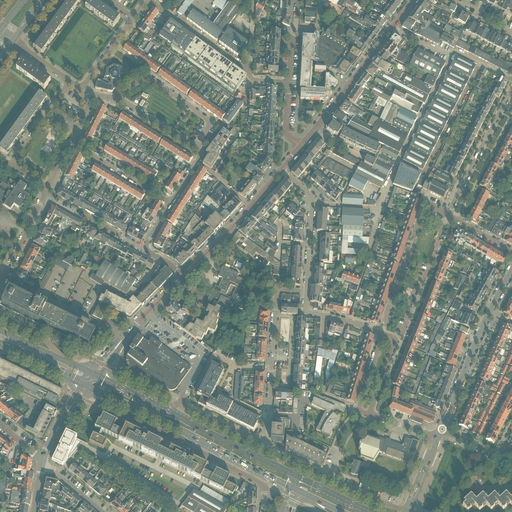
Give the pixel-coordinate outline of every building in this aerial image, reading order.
[(66,2),(64,5),(72,11),(80,0),(67,0),(66,2)] [(86,7),(100,17),(106,9),(103,7),(103,6),(102,6),(95,1),(96,1),(95,1),(93,0),(90,0),(90,1),(89,2),(86,7)] [(335,0),(325,0),(326,0),(343,10),(346,6),(335,0)] [(347,0),(335,0),(346,6),(350,8),(352,9),(353,7),(355,4),(347,0)] [(368,0),(374,3),(380,7),(378,9),(378,10),(379,11),(383,13),(385,14),(389,17),(390,16),(391,17),(395,11),(388,6),(386,5),(380,0),(379,1),(378,2),(377,1),(375,0),(368,0)] [(377,0),(377,1),(378,2),(379,1),(380,0),(386,5),(388,6),(395,11),(399,6),(392,1),(391,0),(377,0)] [(431,6),(432,6),(429,4),(423,0),(423,1),(422,0),(419,4),(429,11),(430,10),(432,7),(431,6)] [(492,8),(495,10),(499,0),(491,0),(490,3),(493,5),(492,8)] [(499,8),(502,10),(507,0),(506,0),(499,0),(495,10),(497,11),(499,8)] [(504,15),(507,16),(511,6),(511,3),(511,2),(507,0),(502,10),(506,12),(504,15)] [(190,15),(188,19),(187,20),(217,41),(240,9),(230,1),(212,26),(193,11),(191,14),(190,14),(190,15)] [(326,1),(323,6),(340,16),(344,11),(327,1),(326,1)] [(256,2),(255,17),(258,17),(264,7),(256,2)] [(283,2),(283,10),(291,11),(291,3),(283,2)] [(306,11),(306,13),(316,14),(316,9),(311,8),(311,3),(306,3),(305,11),(306,11)] [(416,8),(424,13),(425,11),(428,13),(429,11),(419,4),(416,8)] [(441,4),(439,8),(444,11),(451,15),(453,12),(456,14),(458,12),(455,11),(457,7),(451,4),(449,8),(441,4)] [(56,16),(54,19),(62,25),(72,11),(64,5),(62,8),(61,8),(61,9),(56,16)] [(372,7),(371,9),(374,11),(380,14),(380,15),(387,20),(389,17),(385,14),(383,13),(379,11),(378,10),(375,9),(372,7)] [(416,8),(413,12),(426,22),(428,23),(429,23),(430,24),(433,18),(424,13),(416,8)] [(106,9),(100,17),(114,27),(117,23),(118,23),(119,22),(118,21),(120,19),(117,17),(117,16),(116,16),(109,11),(110,11),(109,11),(106,9)] [(153,9),(149,14),(155,18),(159,13),(153,9)] [(276,14),(276,16),(282,17),(290,18),(291,11),(283,10),(280,9),(277,14),(276,14)] [(241,10),(237,15),(244,19),(246,20),(247,19),(249,16),(247,14),(244,12),(241,10)] [(443,13),(438,20),(446,25),(447,25),(450,20),(449,19),(451,15),(444,11),(443,13)] [(425,27),(442,36),(445,31),(443,30),(430,24),(429,23),(428,23),(426,22),(413,12),(408,18),(422,26),(425,27)] [(316,14),(306,13),(306,15),(305,15),(304,24),(305,24),(305,23),(310,24),(310,18),(316,18),(316,14)] [(371,13),(370,15),(372,16),(378,19),(385,24),(387,20),(380,15),(379,17),(374,14),(371,13)] [(466,25),(467,25),(470,18),(469,17),(462,13),(458,21),(466,25)] [(149,14),(145,19),(151,23),(155,18),(149,14)] [(282,17),(276,16),(276,19),(282,19),(282,24),(285,25),(290,27),(290,18),(282,17)] [(372,16),(371,18),(376,20),(375,22),(376,23),(382,27),(385,24),(378,19),(372,16)] [(357,17),(354,21),(363,26),(365,23),(363,22),(360,20),(360,19),(357,17)] [(360,19),(360,20),(363,22),(365,23),(370,25),(380,31),(383,28),(382,27),(376,23),(375,24),(375,23),(374,24),(367,20),(368,20),(368,18),(366,17),(364,19),(362,17),(360,19)] [(408,18),(402,27),(410,31),(411,30),(415,32),(415,31),(416,31),(417,30),(419,31),(422,26),(408,18)] [(466,25),(464,30),(466,30),(468,32),(472,34),(477,25),(473,23),(475,20),(472,18),(471,20),(470,19),(471,18),(470,18),(467,25),(466,25)] [(46,30),(44,33),(52,39),(62,25),(54,19),(51,22),(51,23),(46,30)] [(142,23),(142,24),(147,28),(149,29),(153,24),(151,23),(145,19),(144,21),(143,21),(142,23)] [(160,36),(173,45),(183,31),(170,21),(160,36)] [(348,21),(345,26),(359,34),(362,29),(348,21)] [(147,28),(142,24),(138,29),(143,33),(147,28)] [(478,37),(485,25),(482,24),(480,26),(477,25),(472,34),(475,36),(476,36),(477,36),(478,37)] [(370,30),(369,32),(376,37),(380,31),(370,25),(368,29),(370,30)] [(443,30),(445,31),(456,37),(459,31),(447,25),(446,25),(443,30)] [(481,39),(484,41),(491,28),(489,31),(486,29),(487,26),(485,25),(478,37),(481,38),(481,39)] [(417,35),(421,37),(425,27),(422,26),(419,31),(417,35)] [(437,45),(440,41),(442,36),(425,27),(421,37),(437,45)] [(487,42),(490,44),(496,34),(492,33),(494,30),(491,28),(484,41),(485,40),(487,42)] [(228,30),(219,43),(238,56),(239,54),(242,56),(247,49),(244,47),(247,43),(244,41),(228,30)] [(173,45),(172,46),(184,55),(196,40),(183,31),(173,45)] [(349,31),(347,36),(350,38),(358,43),(359,42),(361,39),(355,35),(355,34),(349,31)] [(440,41),(451,47),(456,37),(445,31),(442,36),(440,41)] [(455,49),(456,46),(459,41),(463,33),(462,33),(459,31),(456,37),(451,47),(455,49)] [(496,34),(490,44),(493,45),(497,47),(502,38),(498,36),(500,33),(497,31),(496,34)] [(323,32),(320,37),(332,43),(335,38),(323,32)] [(369,32),(365,38),(372,42),(376,37),(369,32)] [(52,39),(44,33),(41,36),(41,37),(36,44),(35,44),(36,44),(34,47),(33,47),(36,49),(35,49),(37,51),(37,50),(41,53),(52,39)] [(301,59),(299,88),(301,89),(309,89),(311,60),(314,61),(315,40),(318,41),(319,36),(318,35),(315,34),(313,37),(311,37),(304,36),(304,40),(303,40),(302,48),(303,48),(303,55),(302,55),(301,59)] [(315,40),(314,61),(321,65),(320,65),(328,70),(331,66),(345,76),(351,67),(358,59),(345,52),(332,43),(320,37),(319,36),(318,41),(315,40)] [(361,39),(359,42),(361,44),(362,43),(364,45),(368,47),(368,48),(372,42),(365,38),(362,36),(361,39)] [(394,36),(389,43),(397,49),(399,50),(401,48),(398,45),(399,44),(401,46),(402,45),(405,41),(404,41),(406,38),(403,36),(401,40),(399,39),(400,39),(399,38),(399,39),(394,36)] [(501,49),(503,50),(509,38),(507,36),(505,39),(502,38),(497,47),(500,49),(501,49)] [(337,39),(335,38),(332,43),(345,52),(358,59),(361,54),(355,50),(346,45),(343,43),(337,39)] [(350,38),(347,42),(357,47),(355,50),(357,51),(361,54),(362,54),(362,55),(367,48),(363,45),(361,44),(359,42),(358,43),(350,38)] [(505,52),(509,54),(511,48),(511,42),(511,39),(509,38),(503,50),(506,51),(505,52)] [(196,40),(184,55),(235,92),(236,91),(243,81),(246,76),(242,73),(196,40)] [(383,52),(389,57),(390,57),(394,59),(395,59),(400,50),(399,50),(397,49),(389,43),(383,52)] [(124,50),(128,53),(133,47),(128,44),(124,50)] [(131,55),(133,57),(137,51),(133,47),(128,53),(129,54),(131,55)] [(418,49),(413,59),(409,67),(416,71),(425,53),(418,49)] [(400,50),(395,59),(409,67),(413,59),(410,57),(410,56),(405,53),(405,54),(405,55),(404,54),(405,53),(400,50)] [(137,51),(133,57),(135,58),(137,60),(138,60),(142,54),(137,51)] [(382,51),(376,59),(377,59),(383,64),(384,64),(401,72),(403,68),(397,65),(398,64),(393,62),(394,59),(390,57),(389,57),(383,52),(382,51)] [(416,71),(422,74),(432,56),(425,53),(416,71)] [(138,60),(142,63),(147,58),(142,54),(138,60)] [(422,74),(427,76),(429,77),(438,59),(432,56),(422,74)] [(459,57),(456,56),(449,69),(469,79),(476,67),(475,66),(473,65),(473,64),(470,63),(467,62),(467,61),(467,62),(465,60),(464,60),(462,59),(461,59),(459,57)] [(142,63),(147,67),(151,61),(147,58),(142,63)] [(401,72),(384,64),(383,64),(377,59),(372,65),(375,68),(381,71),(399,80),(403,73),(401,72)] [(429,77),(436,81),(445,63),(438,59),(429,77)] [(27,77),(30,79),(36,71),(22,60),(20,64),(19,63),(18,65),(19,65),(16,69),(17,69),(20,71),(19,71),(20,71),(23,73),(27,76),(27,77)] [(147,67),(152,70),(156,64),(151,61),(147,67)] [(156,64),(152,70),(156,74),(161,68),(156,64)] [(371,65),(366,72),(369,75),(372,77),(377,78),(381,71),(375,68),(372,65),(371,65)] [(95,89),(111,93),(116,88),(116,87),(117,87),(123,83),(125,76),(122,71),(121,69),(114,67),(107,71),(105,79),(98,81),(95,89)] [(158,75),(163,78),(167,72),(163,69),(158,75)] [(462,92),(469,79),(449,69),(442,82),(462,92)] [(36,71),(30,79),(33,81),(34,82),(34,81),(36,83),(38,84),(41,86),(41,87),(44,89),(47,86),(48,84),(50,81),(36,71)] [(405,94),(409,86),(413,79),(406,75),(403,81),(402,82),(400,81),(399,80),(381,71),(377,78),(377,79),(375,82),(386,88),(388,84),(396,89),(405,94)] [(163,78),(168,82),(172,76),(167,72),(163,78)] [(365,85),(372,90),(374,87),(367,83),(371,78),(364,73),(360,79),(366,84),(365,85)] [(313,91),(301,90),(300,100),(319,101),(319,102),(320,102),(320,103),(321,103),(322,104),(323,104),(323,103),(324,103),(327,100),(328,100),(329,97),(332,93),(330,92),(330,86),(335,86),(338,83),(329,77),(329,75),(327,75),(325,75),(324,91),(315,91),(316,84),(313,84),(313,91)] [(168,82),(173,85),(177,79),(172,76),(168,82)] [(424,84),(432,88),(434,85),(436,81),(429,77),(427,76),(425,80),(424,84)] [(496,82),(496,83),(504,87),(507,81),(505,80),(498,76),(497,79),(496,82)] [(177,79),(173,85),(177,89),(182,83),(183,81),(178,77),(177,79)] [(361,90),(362,89),(365,85),(366,84),(360,79),(355,85),(356,86),(361,90)] [(409,86),(429,95),(432,88),(424,84),(413,79),(409,86)] [(442,82),(436,95),(456,105),(462,92),(442,82)] [(177,89),(182,92),(186,86),(182,83),(177,89)] [(493,88),(501,93),(504,87),(496,83),(493,88)] [(383,92),(383,94),(391,98),(393,95),(393,94),(396,89),(388,84),(386,88),(383,92)] [(186,86),(182,92),(187,95),(191,90),(186,86)] [(368,92),(364,90),(362,89),(361,90),(356,86),(353,90),(361,96),(367,95),(368,92)] [(429,95),(409,86),(405,94),(406,94),(409,96),(412,98),(415,99),(418,100),(423,103),(424,104),(429,95)] [(372,90),(371,93),(376,96),(378,97),(379,98),(381,99),(385,101),(388,102),(389,103),(391,98),(383,94),(383,92),(382,92),(377,89),(374,87),(372,90)] [(268,88),(259,88),(255,88),(255,92),(256,97),(260,98),(264,98),(276,98),(277,88),(268,88)] [(501,93),(493,88),(492,88),(489,94),(499,98),(501,93)] [(393,94),(393,95),(404,101),(404,100),(406,94),(405,94),(396,89),(393,94)] [(353,90),(350,94),(358,100),(361,96),(353,90)] [(189,97),(193,100),(197,95),(192,91),(188,97),(189,97)] [(31,104),(29,107),(37,113),(47,98),(43,95),(41,94),(39,92),(38,93),(36,96),(34,98),(33,101),(31,103),(30,103),(31,104)] [(255,92),(249,93),(250,103),(255,103),(260,104),(260,98),(256,97),(255,92)] [(358,101),(358,100),(350,94),(347,99),(355,105),(358,106),(361,102),(358,101)] [(193,100),(198,104),(202,98),(197,95),(193,100)] [(449,118),(456,105),(436,95),(429,108),(449,118)] [(489,95),(486,101),(492,104),(495,98),(489,95)] [(198,104),(203,107),(207,101),(202,98),(198,104)] [(483,100),(480,105),(489,110),(492,104),(486,101),(483,100)] [(203,107),(207,111),(211,105),(207,101),(203,107)] [(223,120),(229,125),(243,105),(237,101),(223,120)] [(344,102),(342,106),(349,110),(350,109),(354,112),(354,113),(355,113),(354,114),(357,117),(358,115),(360,111),(344,102)] [(388,115),(392,105),(389,103),(388,102),(385,108),(383,112),(388,115)] [(210,112),(212,114),(216,108),(211,105),(207,111),(209,113),(210,112)] [(388,115),(384,123),(392,127),(396,118),(400,109),(392,105),(388,115)] [(480,105),(477,111),(486,115),(489,110),(480,105)] [(100,106),(98,111),(104,114),(106,109),(100,106)] [(342,106),(339,110),(344,112),(347,114),(352,116),(354,117),(353,118),(356,119),(357,117),(354,114),(355,113),(354,113),(354,112),(350,109),(349,110),(342,106)] [(21,118),(18,121),(27,126),(37,113),(29,107),(26,110),(24,112),(24,113),(23,115),(21,117),(20,117),(21,118)] [(216,117),(221,112),(216,108),(212,114),(214,115),(214,116),(216,117)] [(429,108),(422,121),(443,131),(449,118),(429,108)] [(400,109),(396,118),(413,126),(417,118),(400,109)] [(98,111),(95,117),(101,120),(103,121),(104,119),(102,117),(103,115),(104,114),(98,111)] [(477,111),(475,117),(477,118),(484,121),(486,115),(477,111)] [(221,112),(216,117),(221,121),(225,115),(221,112)] [(337,112),(332,119),(335,121),(336,122),(340,125),(341,125),(342,126),(342,125),(344,122),(344,121),(345,121),(346,118),(345,117),(342,115),(341,114),(337,112)] [(383,112),(379,120),(384,123),(388,115),(383,112)] [(119,119),(124,122),(128,116),(123,113),(119,119)] [(124,122),(129,125),(133,119),(132,119),(130,117),(130,118),(128,116),(124,122)] [(92,122),(101,127),(103,121),(95,117),(93,120),(93,119),(92,122)] [(346,128),(369,138),(378,120),(372,117),(372,118),(370,122),(368,126),(364,124),(356,119),(353,118),(350,123),(346,128)] [(475,117),(472,122),(474,124),(481,127),(484,121),(477,118),(475,117)] [(396,118),(392,127),(408,136),(413,126),(396,118)] [(129,125),(134,128),(137,122),(133,119),(129,125)] [(331,121),(326,128),(337,136),(338,136),(340,138),(340,137),(344,130),(345,127),(342,126),(341,125),(340,125),(338,127),(334,124),(336,122),(335,121),(332,119),(331,122),(331,121)] [(399,153),(404,144),(408,136),(392,127),(384,123),(379,120),(378,120),(369,138),(384,145),(399,153)] [(10,131),(8,135),(16,140),(27,126),(18,121),(16,124),(13,128),(11,131),(10,131)] [(436,144),(443,131),(422,121),(416,134),(436,144)] [(90,125),(89,128),(95,131),(98,132),(101,127),(92,122),(92,123),(91,123),(90,125)] [(134,128),(139,132),(142,126),(137,122),(134,128)] [(474,124),(471,129),(478,132),(481,127),(474,124)] [(139,132),(143,135),(147,129),(142,126),(139,132)] [(346,127),(339,142),(364,154),(363,157),(355,154),(354,157),(373,168),(384,145),(346,127)] [(89,128),(86,134),(92,137),(95,131),(89,128)] [(469,128),(466,133),(475,138),(478,132),(471,129),(469,128)] [(146,141),(148,138),(152,132),(147,129),(143,135),(141,138),(146,141)] [(229,134),(223,130),(220,134),(228,140),(231,136),(229,134)] [(148,138),(153,141),(157,135),(152,132),(148,138)] [(92,137),(86,134),(84,139),(90,142),(92,137)] [(228,140),(220,134),(217,138),(225,144),(228,140)] [(416,134),(409,147),(429,157),(436,144),(416,134)] [(0,150),(1,150),(0,151),(2,152),(6,155),(16,140),(8,135),(6,138),(6,137),(6,138),(4,140),(3,142),(1,145),(0,145),(0,146),(0,150)] [(157,135),(153,141),(158,144),(162,138),(157,135)] [(468,136),(466,140),(466,141),(472,144),(475,138),(469,135),(468,135),(468,136)] [(217,138),(217,139),(214,141),(223,148),(222,148),(225,144),(217,138)] [(164,150),(164,148),(168,142),(164,139),(163,139),(159,145),(162,147),(161,148),(164,150)] [(318,139),(314,143),(321,149),(325,144),(318,139)] [(461,145),(463,146),(469,149),(472,144),(466,140),(463,139),(461,145)] [(214,141),(211,145),(220,152),(223,148),(214,141)] [(164,148),(169,151),(173,145),(168,142),(164,148)] [(314,143),(311,147),(318,153),(321,149),(314,143)] [(504,143),(501,148),(509,152),(511,153),(511,152),(511,147),(511,146),(504,143)] [(104,151),(109,154),(112,148),(108,145),(104,151)] [(169,151),(174,155),(178,149),(173,145),(169,151)] [(211,145),(208,149),(210,150),(217,156),(217,155),(218,155),(220,152),(211,145)] [(379,155),(376,161),(386,166),(387,163),(389,160),(382,157),(383,154),(396,160),(399,153),(384,145),(380,153),(379,155)] [(463,146),(460,152),(466,155),(469,149),(463,146)] [(311,147),(307,151),(314,157),(316,158),(320,154),(318,153),(311,147)] [(403,160),(404,161),(405,161),(405,162),(406,162),(408,163),(409,163),(411,164),(411,165),(414,166),(417,167),(416,167),(417,168),(417,167),(419,169),(420,169),(422,170),(423,170),(429,157),(409,147),(403,160)] [(109,154),(114,157),(117,151),(112,148),(109,154)] [(501,148),(499,153),(505,157),(509,159),(510,156),(507,155),(509,152),(501,148)] [(176,156),(179,158),(183,152),(178,149),(174,155),(173,156),(175,158),(176,156)] [(208,156),(216,161),(219,157),(208,149),(206,152),(206,153),(209,155),(209,156),(208,156)] [(114,157),(119,160),(122,154),(117,151),(114,157)] [(307,151),(304,155),(312,162),(311,161),(314,157),(307,151)] [(458,151),(455,156),(457,158),(463,161),(466,155),(460,152),(458,151)] [(178,160),(182,163),(188,155),(186,153),(183,152),(179,158),(178,160)] [(77,153),(74,159),(80,162),(83,163),(83,164),(86,158),(83,156),(77,153)] [(499,153),(496,159),(503,163),(504,160),(507,162),(509,159),(505,157),(499,153)] [(119,160),(123,163),(127,157),(122,154),(119,160)] [(188,155),(182,163),(187,166),(193,158),(192,158),(188,155)] [(258,160),(257,160),(261,163),(267,167),(269,165),(272,162),(272,156),(262,155),(261,155),(260,157),(258,160)] [(303,158),(301,160),(308,166),(312,162),(304,155),(302,157),(303,158)] [(208,156),(205,160),(214,166),(216,161),(208,156)] [(455,156),(452,162),(454,163),(460,166),(463,161),(457,158),(455,156)] [(123,163),(128,166),(132,160),(127,157),(123,163)] [(254,157),(252,160),(258,164),(255,168),(259,170),(263,173),(267,167),(261,163),(257,160),(254,157)] [(74,159),(71,165),(77,168),(80,169),(83,163),(80,162),(74,159)] [(324,163),(321,166),(326,170),(328,167),(327,167),(329,164),(331,165),(333,162),(327,159),(324,163)] [(496,159),(493,164),(500,168),(503,170),(506,164),(503,163),(496,159)] [(128,166),(133,169),(137,162),(132,160),(128,166)] [(137,162),(133,169),(138,172),(142,165),(144,163),(139,160),(137,162)] [(214,166),(205,160),(202,164),(211,170),(214,166)] [(301,160),(298,164),(305,170),(308,166),(301,160)] [(372,169),(372,170),(387,177),(391,169),(386,166),(376,161),(373,168),(372,169)] [(336,164),(333,162),(331,165),(329,164),(327,167),(328,167),(326,170),(331,173),(333,170),(336,164)] [(360,163),(358,167),(354,175),(368,182),(381,189),(387,177),(372,170),(372,169),(361,162),(360,163)] [(451,162),(448,167),(458,172),(460,166),(454,163),(452,162),(451,162)] [(491,163),(488,169),(495,173),(496,173),(498,174),(501,169),(500,169),(500,168),(493,164),(491,163)] [(259,170),(255,168),(250,164),(246,170),(254,176),(251,180),(258,185),(263,178),(257,173),(259,170)] [(298,164),(294,168),(301,174),(305,170),(298,164)] [(333,170),(331,173),(335,175),(337,172),(337,173),(338,171),(341,166),(336,164),(333,170)] [(71,165),(68,170),(74,173),(77,175),(80,169),(77,168),(71,165)] [(92,171),(96,174),(100,168),(95,165),(92,171)] [(138,172),(143,174),(147,168),(142,165),(138,172)] [(418,185),(423,187),(427,179),(420,175),(401,165),(394,185),(412,192),(412,191),(415,192),(418,185)] [(337,173),(337,172),(335,175),(339,177),(344,168),(341,166),(338,171),(337,173)] [(447,166),(444,172),(455,178),(458,172),(451,169),(448,167),(447,166)] [(96,174),(101,177),(105,171),(100,168),(96,174)] [(143,174),(148,177),(152,171),(147,168),(143,174)] [(200,168),(197,173),(203,176),(207,171),(200,168)] [(301,174),(294,168),(291,173),(298,179),(301,174)] [(343,179),(344,178),(345,177),(344,176),(345,173),(347,174),(349,171),(344,168),(339,177),(343,179)] [(152,171),(148,177),(154,181),(159,172),(154,169),(152,171)] [(488,169),(485,175),(492,178),(493,178),(494,179),(495,177),(497,178),(498,174),(496,173),(495,173),(488,169)] [(74,173),(68,170),(65,176),(71,179),(74,173)] [(427,179),(425,182),(423,187),(422,188),(427,191),(444,200),(444,199),(453,182),(453,181),(452,180),(452,179),(451,178),(437,170),(433,178),(432,178),(431,180),(428,179),(427,179)] [(101,177),(106,180),(110,174),(105,171),(101,177)] [(352,172),(349,171),(347,174),(345,173),(344,176),(345,177),(344,178),(348,180),(352,172)] [(311,179),(315,182),(321,175),(317,172),(311,179)] [(175,173),(172,178),(178,182),(181,177),(175,173)] [(197,173),(194,177),(201,182),(204,177),(203,176),(197,173)] [(110,185),(111,183),(115,177),(110,174),(106,180),(105,182),(110,185)] [(315,182),(319,186),(325,179),(321,175),(315,182)] [(354,175),(349,186),(362,193),(368,182),(354,175)] [(485,175),(483,180),(489,184),(490,184),(493,178),(485,175)] [(111,183),(116,186),(120,180),(115,177),(111,183)] [(194,177),(191,182),(198,186),(201,182),(194,177)] [(57,195),(61,198),(69,183),(70,182),(70,181),(65,178),(64,180),(57,195)] [(170,180),(169,183),(174,187),(178,182),(172,178),(171,178),(170,180)] [(0,203),(6,207),(10,210),(14,205),(20,209),(30,197),(23,192),(27,187),(20,182),(18,185),(10,179),(7,184),(8,185),(7,185),(2,182),(0,185),(0,203)] [(249,179),(246,184),(253,190),(256,185),(249,179)] [(285,179),(282,183),(289,189),(292,185),(285,179)] [(319,186),(323,189),(329,182),(331,179),(329,182),(325,179),(319,186)] [(323,189),(327,193),(335,184),(336,183),(331,179),(329,182),(323,189)] [(116,186),(121,189),(125,183),(120,180),(116,186)] [(489,184),(483,180),(480,186),(484,188),(487,189),(490,191),(492,186),(490,184),(489,184)] [(191,182),(188,187),(197,192),(200,188),(198,186),(191,182)] [(124,195),(126,192),(130,186),(125,183),(121,189),(119,192),(124,195)] [(174,187),(169,183),(165,188),(171,192),(174,187)] [(282,183),(278,187),(285,193),(289,189),(282,183)] [(246,184),(242,189),(249,194),(253,190),(246,184)] [(326,194),(331,197),(339,188),(335,184),(327,193),(326,194)] [(218,189),(215,192),(236,211),(241,205),(236,199),(222,185),(218,189)] [(68,186),(61,198),(65,200),(69,193),(67,192),(69,187),(68,186)] [(126,192),(131,195),(135,189),(130,186),(126,192)] [(188,187),(185,192),(192,196),(194,197),(197,192),(188,187)] [(278,187),(275,192),(282,197),(285,193),(278,187)] [(339,188),(331,197),(337,202),(343,189),(339,187),(339,188)] [(65,200),(69,202),(76,191),(75,190),(73,189),(70,194),(69,193),(65,200)] [(131,195),(136,198),(140,192),(135,189),(131,195)] [(249,194),(242,189),(238,194),(245,199),(249,194)] [(69,202),(73,205),(77,198),(75,196),(77,191),(76,191),(69,202)] [(482,191),(479,196),(486,200),(489,194),(482,191)] [(140,192),(136,198),(141,201),(145,195),(140,192)] [(185,192),(182,197),(188,201),(192,196),(185,192)] [(216,193),(211,199),(230,217),(236,211),(215,192),(216,193)] [(270,195),(278,201),(280,203),(284,199),(282,197),(275,192),(271,196),(270,195)] [(73,205),(77,207),(84,195),(81,194),(79,198),(77,198),(73,205)] [(411,196),(410,199),(420,202),(422,197),(414,194),(413,197),(411,196)] [(77,207),(81,209),(85,202),(83,201),(86,196),(84,195),(77,207)] [(92,200),(86,211),(90,214),(94,207),(91,205),(94,201),(96,202),(98,198),(94,195),(92,199),(92,200)] [(270,195),(267,199),(274,205),(277,201),(278,202),(278,201),(270,195)] [(342,204),(363,205),(363,196),(344,195),(342,198),(342,203),(342,204)] [(230,217),(211,199),(207,196),(203,202),(214,213),(213,213),(224,223),(230,217)] [(479,196),(477,202),(484,205),(486,200),(479,196)] [(182,197),(179,202),(185,206),(188,201),(182,197)] [(81,209),(86,211),(92,200),(92,199),(90,198),(87,203),(85,202),(81,209)] [(409,198),(408,204),(411,205),(418,208),(420,202),(410,199),(409,198)] [(267,199),(263,203),(272,211),(276,206),(274,205),(267,199)] [(94,207),(90,214),(95,216),(101,205),(102,202),(100,201),(99,203),(96,208),(94,207)] [(157,201),(154,206),(160,210),(163,205),(157,201)] [(101,205),(95,216),(99,219),(102,212),(100,210),(103,206),(104,204),(103,203),(102,202),(101,205)] [(179,202),(176,206),(182,211),(185,206),(179,202)] [(477,202),(474,207),(481,211),(484,205),(477,202)] [(263,203),(260,207),(267,213),(269,215),(272,211),(263,203)] [(286,212),(290,215),(296,208),(291,205),(286,212)] [(411,205),(409,210),(416,213),(418,208),(411,205)] [(151,211),(157,215),(160,210),(154,206),(152,209),(151,211)] [(176,206),(173,211),(179,215),(182,211),(176,206)] [(47,226),(56,209),(53,207),(51,207),(43,224),(47,226)] [(260,207),(256,212),(263,217),(267,213),(260,207)] [(474,207),(471,213),(478,216),(481,211),(474,207)] [(99,219),(103,221),(109,209),(107,208),(104,213),(102,212),(99,219)] [(290,215),(295,219),(304,215),(296,208),(290,215)] [(318,209),(318,215),(327,216),(330,216),(330,208),(325,208),(325,210),(318,209)] [(47,226),(49,227),(51,224),(55,217),(57,218),(61,211),(56,209),(47,226)] [(103,221),(107,223),(111,216),(108,215),(111,210),(109,209),(103,221)] [(148,209),(145,214),(154,220),(157,215),(151,211),(148,209)] [(364,210),(342,209),(341,218),(341,222),(341,226),(343,226),(363,227),(364,210)] [(406,210),(405,212),(408,213),(407,215),(407,216),(414,218),(416,213),(409,210),(406,210)] [(57,218),(55,221),(60,224),(65,214),(61,211),(57,218)] [(173,211),(170,216),(176,220),(179,215),(173,211)] [(107,223),(111,225),(117,214),(115,212),(112,217),(111,216),(107,223)] [(256,212),(251,217),(255,220),(260,224),(261,225),(263,222),(260,220),(261,219),(262,218),(263,218),(263,217),(256,212)] [(207,217),(202,222),(214,234),(222,225),(224,223),(220,219),(213,213),(212,215),(210,213),(207,217)] [(478,216),(471,213),(468,219),(471,220),(470,221),(478,225),(479,222),(476,220),(478,216)] [(60,224),(59,225),(64,227),(65,225),(66,223),(70,216),(65,214),(60,224)] [(111,225),(115,228),(119,221),(117,220),(119,215),(117,214),(111,225)] [(142,218),(145,220),(147,221),(151,224),(154,220),(145,214),(142,218)] [(195,215),(184,232),(183,233),(184,234),(195,241),(201,247),(214,234),(202,222),(200,220),(199,219),(195,215)] [(295,219),(294,226),(303,226),(304,215),(295,219)] [(404,216),(402,220),(403,220),(405,221),(412,224),(414,218),(407,216),(404,215),(404,216)] [(65,225),(64,227),(68,229),(70,226),(74,219),(70,216),(66,223),(65,225)] [(176,220),(170,216),(166,221),(175,227),(178,222),(176,220)] [(119,221),(115,228),(119,230),(126,218),(125,218),(123,217),(121,222),(119,221)] [(126,218),(119,230),(124,233),(127,229),(129,226),(130,225),(127,223),(128,220),(128,219),(126,218)] [(251,218),(245,224),(251,229),(252,228),(254,227),(254,226),(255,225),(257,226),(256,227),(258,229),(260,227),(254,221),(251,218)] [(71,230),(70,232),(72,233),(73,231),(78,221),(74,219),(70,226),(72,228),(71,230)] [(132,237),(137,240),(147,221),(145,220),(139,231),(136,229),(132,237)] [(73,231),(72,233),(74,234),(75,232),(77,230),(79,231),(81,228),(83,224),(78,221),(73,231)] [(147,221),(137,240),(142,242),(146,234),(143,233),(147,226),(149,227),(151,224),(147,221)] [(405,221),(403,227),(410,229),(412,224),(405,221)] [(127,234),(132,237),(136,229),(133,228),(136,223),(134,222),(127,234)] [(490,233),(494,235),(497,230),(501,232),(500,232),(504,234),(511,238),(511,231),(506,228),(501,225),(496,222),(490,233)] [(165,223),(162,229),(170,234),(172,231),(170,230),(172,226),(165,223)] [(42,224),(40,229),(53,236),(54,236),(55,234),(52,232),(53,231),(50,229),(42,224)] [(84,224),(80,231),(76,239),(78,240),(82,234),(84,233),(86,235),(90,228),(84,224)] [(244,225),(242,227),(244,229),(252,236),(254,238),(255,236),(253,234),(252,234),(253,234),(251,232),(252,230),(251,229),(245,224),(244,225)] [(271,224),(269,227),(276,233),(277,233),(277,228),(273,225),(271,224)] [(358,237),(361,238),(362,238),(363,227),(343,226),(342,236),(351,237),(353,237),(356,237),(358,237)] [(242,227),(238,231),(242,234),(244,236),(245,237),(247,235),(249,237),(248,238),(252,240),(254,238),(252,236),(242,227)] [(269,227),(266,230),(276,238),(277,238),(277,233),(276,233),(269,227)] [(403,227),(401,232),(409,235),(410,229),(403,227)] [(87,242),(88,241),(94,230),(91,228),(84,241),(87,242)] [(40,229),(38,234),(46,238),(47,236),(52,238),(53,236),(40,229)] [(162,229),(159,235),(165,239),(167,235),(169,236),(170,234),(162,229)] [(88,241),(88,242),(91,244),(91,243),(93,240),(98,232),(94,230),(90,238),(88,241)] [(458,242),(459,243),(464,233),(458,230),(457,232),(454,230),(451,235),(454,236),(454,237),(457,238),(455,242),(458,244),(458,242)] [(497,230),(494,235),(511,245),(511,238),(504,234),(500,232),(501,232),(497,230)] [(262,233),(260,235),(268,241),(271,237),(263,231),(262,232),(262,233)] [(91,243),(91,244),(95,245),(97,240),(100,242),(104,235),(98,232),(93,240),(91,243)] [(238,240),(243,243),(246,239),(237,232),(231,241),(235,245),(238,240)] [(401,232),(399,238),(407,240),(409,235),(401,232)] [(465,244),(470,237),(464,233),(459,243),(464,246),(465,244)] [(38,234),(36,238),(49,244),(50,242),(45,240),(46,238),(38,234)] [(184,234),(182,238),(188,242),(198,251),(201,247),(195,241),(184,234)] [(100,242),(101,243),(100,244),(105,247),(105,246),(107,246),(107,245),(111,239),(104,235),(100,242)] [(165,239),(159,235),(154,245),(162,249),(164,244),(171,248),(170,248),(171,249),(170,251),(169,250),(167,255),(170,257),(173,252),(176,248),(177,245),(165,239)] [(464,246),(463,247),(469,250),(470,247),(471,247),(475,240),(470,237),(465,244),(464,245),(464,246)] [(36,238),(34,243),(38,245),(42,247),(45,248),(46,246),(48,247),(49,244),(36,238)] [(399,238),(397,243),(405,246),(407,240),(399,238)] [(107,245),(114,249),(117,242),(111,239),(107,245)] [(244,251),(248,254),(255,245),(246,239),(243,243),(247,246),(244,251)] [(470,247),(475,250),(480,243),(475,240),(470,247)] [(181,241),(180,243),(194,254),(198,251),(188,242),(186,244),(181,241)] [(268,241),(265,245),(271,250),(275,253),(278,249),(276,247),(268,241)] [(114,249),(120,252),(123,246),(117,242),(114,249)] [(180,243),(179,245),(183,248),(182,249),(181,251),(183,253),(190,258),(194,254),(180,243)] [(397,243),(395,248),(403,251),(405,246),(397,243)] [(475,250),(481,253),(485,246),(480,243),(475,250)] [(30,250),(38,254),(43,256),(44,254),(42,253),(39,252),(40,249),(37,247),(33,245),(30,250)] [(256,253),(260,256),(264,251),(255,245),(248,254),(253,257),(256,253)] [(120,252),(118,256),(122,258),(123,259),(124,259),(126,256),(129,249),(123,246),(120,252)] [(481,253),(486,256),(490,249),(485,246),(481,253)] [(177,247),(175,251),(176,253),(186,262),(190,258),(183,253),(181,251),(179,250),(177,247)] [(395,248),(394,254),(401,257),(403,251),(395,248)] [(130,258),(132,259),(136,252),(129,249),(126,256),(124,259),(128,262),(130,258)] [(486,256),(491,259),(495,252),(490,249),(486,256)] [(30,250),(28,254),(41,261),(44,262),(45,260),(37,256),(37,255),(38,254),(30,250)] [(175,251),(171,258),(181,267),(186,262),(176,253),(175,251)] [(264,251),(260,256),(264,259),(261,264),(266,267),(269,263),(269,262),(272,258),(267,254),(264,251)] [(134,262),(137,264),(138,262),(142,256),(136,252),(132,259),(135,260),(134,262)] [(444,252),(442,258),(450,261),(452,256),(449,254),(444,252)] [(491,259),(496,262),(500,255),(495,252),(491,259)] [(77,263),(82,265),(88,256),(82,253),(77,263)] [(28,254),(25,259),(33,263),(34,261),(40,264),(41,261),(28,254)] [(401,257),(394,254),(392,259),(399,262),(401,257)] [(500,255),(496,262),(498,264),(497,265),(501,267),(502,265),(503,265),(504,263),(504,262),(506,258),(500,255)] [(68,259),(62,261),(72,266),(76,260),(75,260),(73,256),(67,258),(68,259)] [(137,264),(137,265),(141,268),(143,265),(144,266),(145,266),(148,260),(149,259),(148,259),(142,256),(138,262),(137,264)] [(344,264),(358,265),(359,257),(345,256),(345,259),(344,264)] [(97,257),(94,261),(101,266),(104,262),(97,257)] [(272,258),(269,262),(269,263),(274,266),(273,272),(273,275),(279,276),(279,271),(279,268),(279,263),(274,259),(273,259),(272,258)] [(442,258),(440,264),(448,267),(451,268),(454,263),(450,261),(442,258)] [(25,259),(23,264),(36,270),(36,271),(37,268),(35,267),(34,267),(36,265),(33,263),(25,259)] [(105,282),(126,295),(134,282),(136,283),(140,277),(138,275),(135,280),(132,279),(131,278),(130,277),(129,277),(125,274),(120,271),(118,270),(115,268),(114,267),(112,266),(105,261),(96,276),(105,282)] [(387,265),(386,267),(389,268),(396,271),(398,265),(393,264),(391,263),(390,266),(387,265)] [(36,270),(23,264),(20,269),(25,271),(32,275),(33,272),(35,273),(36,271),(36,270)] [(440,264),(438,269),(446,272),(448,267),(440,264)] [(149,282),(148,282),(158,291),(172,276),(165,268),(160,266),(157,270),(149,282)] [(220,293),(220,294),(222,295),(217,306),(218,306),(216,310),(220,312),(222,313),(223,310),(229,313),(228,315),(234,318),(239,309),(242,310),(244,306),(245,303),(244,303),(242,302),(244,297),(246,292),(244,292),(243,291),(244,289),(247,282),(244,280),(237,277),(239,274),(222,267),(218,277),(222,279),(218,288),(217,291),(220,293)] [(386,267),(384,273),(387,274),(394,276),(396,271),(389,268),(386,267)] [(438,269),(436,275),(443,278),(447,279),(449,274),(446,272),(438,269)] [(484,271),(483,273),(494,279),(495,277),(496,277),(496,275),(496,274),(488,270),(487,269),(486,271),(484,271)] [(20,270),(17,274),(30,281),(31,279),(26,276),(28,273),(24,272),(20,270)] [(39,289),(43,291),(52,273),(48,271),(46,274),(39,289)] [(344,273),(341,280),(345,281),(344,283),(348,284),(349,282),(354,284),(359,286),(361,279),(356,277),(344,273)] [(481,276),(480,278),(481,279),(491,284),(492,282),(494,279),(483,273),(481,276)] [(17,274),(15,279),(23,283),(24,281),(29,283),(30,281),(17,274)] [(105,282),(96,276),(92,274),(89,279),(102,286),(105,282)] [(436,275),(433,280),(438,282),(441,283),(442,280),(446,282),(447,279),(443,278),(436,275)] [(15,279),(13,284),(25,290),(26,288),(22,285),(23,283),(15,279)] [(478,281),(477,283),(488,289),(489,287),(490,287),(491,286),(490,285),(491,284),(481,279),(480,282),(478,281)] [(148,282),(143,288),(152,297),(158,291),(148,282)] [(433,283),(430,288),(438,291),(440,286),(433,283)] [(477,283),(474,288),(477,290),(477,291),(485,296),(485,294),(486,294),(487,293),(487,292),(488,289),(477,283)] [(25,290),(13,284),(10,289),(18,292),(19,290),(24,292),(25,290)] [(146,303),(152,297),(143,288),(137,294),(146,303)] [(430,288),(428,293),(436,296),(438,297),(439,295),(437,294),(438,291),(430,288)] [(130,301),(125,298),(106,289),(102,296),(99,302),(92,316),(101,320),(108,306),(119,311),(130,317),(141,306),(133,298),(130,301)] [(9,291),(2,305),(32,320),(39,323),(40,321),(42,322),(47,325),(55,329),(72,337),(89,345),(97,329),(82,322),(83,322),(47,305),(40,302),(44,295),(40,293),(35,303),(14,293),(10,291),(10,290),(9,290),(9,291)] [(210,296),(205,305),(216,310),(218,306),(217,306),(222,295),(220,294),(220,293),(217,291),(214,290),(211,296),(210,296)] [(472,293),(470,296),(481,302),(482,300),(483,300),(484,298),(484,297),(485,296),(477,291),(476,293),(474,291),(473,294),(472,293)] [(428,293),(426,299),(434,302),(436,296),(428,293)] [(146,303),(137,294),(133,298),(141,306),(142,307),(146,303)] [(470,299),(469,301),(479,307),(480,305),(479,304),(481,302),(470,296),(469,298),(470,299)] [(319,298),(310,297),(310,303),(314,303),(313,309),(317,309),(318,303),(321,303),(321,298),(319,298)] [(325,309),(335,312),(338,300),(335,299),(334,300),(328,299),(327,300),(327,302),(326,304),(325,309)] [(426,299),(424,304),(432,307),(434,308),(436,303),(434,302),(426,299)] [(342,313),(344,301),(338,300),(335,312),(342,313)] [(457,316),(454,322),(469,329),(474,318),(459,312),(462,304),(454,300),(450,308),(456,311),(455,315),(457,316)] [(342,313),(349,314),(350,306),(351,307),(353,303),(344,301),(342,313)] [(479,307),(469,301),(467,304),(466,303),(464,306),(468,307),(467,308),(476,312),(479,307)] [(205,305),(204,309),(207,310),(206,312),(209,314),(207,319),(205,318),(203,324),(197,321),(195,324),(188,321),(187,322),(182,317),(185,314),(184,313),(186,312),(183,308),(183,307),(180,304),(179,304),(177,306),(174,302),(166,310),(170,314),(169,315),(171,317),(171,318),(176,323),(175,324),(184,331),(195,339),(196,340),(197,339),(197,338),(202,340),(204,335),(206,336),(208,330),(215,333),(217,327),(216,326),(218,321),(217,320),(219,315),(220,316),(222,313),(220,312),(216,310),(205,305)] [(424,304),(422,310),(429,312),(432,307),(424,304)] [(257,307),(255,310),(260,312),(260,317),(264,317),(268,317),(269,317),(269,312),(269,311),(264,311),(261,311),(262,310),(257,307)] [(511,310),(506,307),(503,313),(506,314),(504,317),(509,320),(510,320),(511,316),(511,310)] [(422,310),(420,315),(427,318),(429,312),(422,310)] [(420,315),(418,320),(425,323),(428,324),(430,319),(427,318),(420,315)] [(379,319),(372,317),(371,320),(367,318),(367,321),(378,325),(379,319)] [(445,317),(442,323),(448,326),(451,320),(445,317)] [(418,320),(416,326),(423,329),(425,323),(418,320)] [(329,323),(326,334),(342,338),(345,327),(329,323)] [(442,323),(440,329),(445,332),(448,326),(442,323)] [(458,325),(457,327),(460,328),(459,331),(462,332),(467,335),(467,334),(468,335),(468,334),(469,332),(468,331),(469,329),(459,324),(458,325)] [(503,325),(500,330),(509,334),(511,335),(511,333),(510,332),(511,328),(507,327),(503,325)] [(416,326),(413,331),(421,334),(423,329),(416,326)] [(280,338),(280,341),(289,341),(289,329),(283,329),(283,333),(280,333),(280,338)] [(440,329),(437,334),(442,338),(445,332),(440,329)] [(500,330),(498,336),(506,339),(508,336),(510,337),(511,335),(509,334),(500,330)] [(413,331),(411,336),(418,339),(419,339),(421,340),(422,340),(423,338),(420,337),(421,334),(413,331)] [(450,334),(449,336),(464,342),(466,337),(461,335),(458,334),(454,332),(453,335),(450,334)] [(127,359),(126,361),(127,363),(127,366),(129,367),(130,370),(132,371),(133,373),(136,373),(138,375),(140,375),(141,377),(144,377),(145,379),(148,380),(149,381),(152,382),(153,383),(156,384),(157,385),(160,386),(161,385),(168,390),(169,390),(170,391),(171,391),(172,391),(173,391),(174,391),(174,390),(175,390),(175,389),(176,389),(191,368),(162,346),(162,345),(152,338),(149,342),(149,343),(138,336),(129,348),(131,349),(129,351),(128,352),(128,355),(126,357),(127,359)] [(411,336),(409,342),(417,345),(418,342),(420,343),(421,340),(419,339),(418,339),(411,336)] [(449,336),(448,339),(449,339),(452,340),(451,343),(454,344),(462,347),(464,342),(449,336)] [(498,336),(496,341),(504,345),(506,339),(498,336)] [(364,343),(363,346),(370,348),(372,342),(365,340),(360,339),(359,342),(364,343)] [(496,341),(493,346),(502,350),(504,351),(507,346),(504,345),(496,341)] [(409,342),(407,347),(415,350),(417,345),(409,342)] [(205,344),(203,346),(211,352),(212,350),(205,344)] [(445,346),(447,347),(459,352),(462,347),(454,344),(453,346),(446,344),(445,346)] [(493,346),(491,352),(499,355),(502,350),(493,346)] [(407,347),(405,352),(412,355),(415,350),(407,347)] [(451,351),(450,354),(457,357),(459,352),(447,347),(446,349),(451,351)] [(358,350),(357,356),(360,357),(367,359),(369,353),(361,351),(358,350)] [(405,352),(403,358),(410,361),(412,355),(405,352)] [(440,352),(439,354),(443,357),(455,362),(457,357),(450,354),(449,356),(444,354),(440,352)] [(491,352),(489,357),(497,361),(500,362),(502,357),(499,355),(491,352)] [(318,357),(316,362),(323,363),(324,359),(325,359),(326,354),(319,353),(318,357)] [(353,355),(351,360),(355,361),(358,362),(365,364),(367,359),(360,357),(357,356),(356,356),(353,355)] [(455,362),(443,357),(442,359),(447,361),(446,364),(449,365),(453,367),(455,362)] [(489,357),(486,362),(495,366),(497,361),(489,357)] [(403,358),(401,363),(408,366),(410,363),(412,364),(413,361),(410,361),(403,358)] [(326,369),(325,373),(331,375),(332,370),(333,366),(334,366),(335,362),(328,360),(327,364),(326,364),(325,368),(326,369)] [(0,380),(20,390),(23,391),(23,392),(24,390),(49,403),(49,404),(56,407),(58,402),(59,402),(60,402),(62,397),(64,393),(59,391),(57,389),(56,389),(43,382),(0,361),(0,380)] [(355,361),(354,367),(357,368),(364,370),(365,364),(358,362),(355,361)] [(486,362),(484,368),(492,371),(495,366),(486,362)] [(401,363),(399,368),(406,371),(408,366),(401,363)] [(443,372),(447,374),(455,376),(457,370),(445,365),(442,372),(443,372)] [(212,366),(197,395),(201,397),(198,404),(203,406),(204,405),(253,430),(256,424),(260,418),(219,397),(216,402),(210,399),(224,372),(218,370),(212,366)] [(399,368),(397,374),(404,377),(406,371),(399,368)] [(484,368),(482,373),(490,377),(492,371),(484,368)] [(425,372),(422,379),(430,382),(432,378),(433,375),(425,372)] [(443,372),(442,377),(445,378),(446,378),(445,379),(445,380),(452,383),(455,376),(447,374),(443,372)] [(490,377),(482,373),(479,379),(484,381),(488,382),(490,377)] [(317,374),(314,380),(318,382),(318,383),(322,384),(325,378),(321,376),(322,376),(317,374)] [(397,374),(394,379),(402,382),(404,377),(397,374)] [(402,382),(394,379),(392,384),(400,387),(402,382)] [(493,384),(492,386),(497,389),(501,380),(498,379),(498,380),(495,385),(493,384)] [(440,380),(438,386),(449,391),(452,383),(445,380),(444,381),(440,380)] [(478,382),(475,388),(483,391),(486,392),(488,387),(486,386),(478,382)] [(348,383),(347,386),(351,387),(350,390),(357,392),(359,386),(352,384),(348,383)] [(435,393),(436,393),(447,397),(449,391),(438,386),(435,393)] [(475,388),(473,393),(481,397),(483,398),(486,392),(483,391),(475,388)] [(430,424),(432,418),(431,418),(432,416),(434,417),(436,411),(411,401),(409,407),(396,402),(397,399),(398,399),(398,396),(398,392),(404,395),(405,392),(399,390),(394,389),(392,398),(394,399),(393,401),(392,400),(389,408),(410,417),(409,420),(422,425),(423,421),(430,424)] [(430,398),(433,400),(444,404),(447,397),(436,393),(434,397),(433,397),(431,396),(430,398)] [(473,393),(471,398),(479,402),(481,397),(473,393)] [(314,400),(311,405),(326,412),(325,414),(322,419),(319,418),(316,424),(319,425),(316,431),(319,432),(320,433),(321,432),(322,432),(321,435),(330,437),(331,432),(332,431),(331,431),(332,428),(333,428),(332,428),(334,425),(335,426),(335,425),(339,421),(334,415),(333,416),(331,415),(335,408),(340,411),(343,412),(345,407),(346,406),(321,397),(314,394),(312,399),(314,400)] [(356,397),(345,394),(344,400),(354,403),(356,397)] [(471,398),(468,404),(476,407),(479,402),(471,398)] [(433,400),(431,405),(434,406),(433,409),(436,410),(436,408),(439,409),(442,410),(444,404),(433,400)] [(7,406),(2,412),(6,416),(11,409),(14,407),(10,404),(7,406)] [(468,404),(466,409),(474,413),(475,413),(476,410),(475,410),(476,407),(468,404)] [(504,404),(501,410),(509,414),(511,408),(504,404)] [(46,406),(43,413),(52,417),(53,418),(57,411),(56,410),(46,406)] [(6,416),(11,420),(17,413),(12,409),(11,409),(6,416)] [(466,409),(463,415),(472,418),(474,413),(466,409)] [(501,410),(498,415),(506,419),(509,414),(501,410)] [(16,424),(16,423),(22,417),(17,413),(11,420),(16,424)] [(43,413),(41,417),(50,422),(52,417),(43,413)] [(171,448),(168,454),(159,449),(162,443),(163,444),(163,443),(160,442),(147,436),(148,437),(147,439),(144,438),(143,440),(140,438),(141,437),(138,435),(139,432),(140,433),(140,432),(137,431),(125,425),(126,426),(123,432),(114,427),(117,421),(118,422),(118,421),(117,421),(102,414),(103,415),(100,421),(99,420),(95,428),(155,457),(164,462),(233,495),(235,491),(236,488),(236,487),(227,483),(230,477),(231,477),(230,476),(215,469),(215,470),(216,470),(213,476),(204,472),(207,466),(208,466),(193,458),(193,459),(194,459),(192,462),(189,460),(188,462),(187,461),(186,461),(186,459),(183,457),(184,455),(185,455),(186,455),(170,447),(171,448)] [(22,417),(16,423),(20,427),(26,416),(24,415),(22,417)] [(463,415),(461,420),(469,424),(472,425),(475,426),(476,425),(477,423),(474,422),(472,422),(470,421),(472,418),(463,415)] [(498,415),(495,421),(503,425),(506,419),(498,415)] [(41,417),(38,421),(48,426),(50,422),(41,417)] [(289,419),(273,418),(272,428),(271,439),(272,439),(275,439),(275,441),(284,442),(284,441),(284,428),(286,428),(286,421),(289,421),(289,420),(290,420),(290,419),(289,419)] [(461,420),(459,425),(461,427),(459,431),(462,432),(466,435),(466,434),(468,432),(466,431),(467,429),(468,426),(471,427),(472,425),(469,424),(461,420)] [(38,421),(36,426),(46,430),(48,426),(38,421)] [(495,421),(493,426),(500,430),(503,425),(495,421)] [(44,434),(34,430),(32,428),(28,426),(25,431),(42,439),(44,434)] [(36,426),(34,430),(44,434),(46,430),(36,426)] [(493,426),(490,432),(497,436),(500,430),(493,426)] [(63,465),(63,466),(83,442),(83,443),(83,442),(76,439),(77,437),(66,432),(52,461),(63,466),(63,465)] [(497,436),(490,432),(486,440),(493,443),(493,444),(497,436)] [(107,441),(93,434),(89,442),(103,449),(107,441)] [(374,436),(373,439),(379,442),(380,442),(379,452),(385,454),(385,455),(411,464),(419,442),(412,439),(412,440),(405,438),(402,446),(390,441),(391,440),(386,438),(385,440),(374,436)] [(285,449),(289,449),(293,440),(289,438),(286,437),(285,446),(285,447),(285,449)] [(379,442),(373,439),(367,437),(363,442),(362,441),(361,443),(360,445),(359,447),(359,449),(358,451),(360,452),(360,458),(364,459),(362,464),(347,459),(345,464),(353,466),(350,474),(357,477),(358,476),(357,476),(360,467),(368,470),(371,462),(373,462),(379,453),(379,452),(380,442),(379,442)] [(293,453),(299,441),(298,441),(298,442),(294,439),(293,440),(289,449),(288,451),(289,450),(293,452),(293,453)] [(297,455),(298,455),(303,444),(299,442),(299,441),(293,453),(293,452),(298,454),(297,455)] [(13,447),(8,443),(2,450),(7,454),(13,447)] [(302,458),(308,446),(303,444),(298,455),(302,457),(302,458)] [(307,460),(313,448),(312,448),(312,449),(308,446),(302,458),(303,457),(307,459),(307,460)] [(311,462),(312,462),(317,451),(313,449),(313,448),(307,460),(307,459),(312,461),(311,462)] [(17,452),(14,464),(16,465),(14,470),(22,471),(26,472),(30,473),(32,463),(23,456),(17,451),(17,452)] [(316,465),(322,453),(317,451),(312,462),(312,461),(316,464),(316,465)] [(322,453),(316,465),(317,464),(321,466),(321,467),(322,465),(322,466),(323,466),(327,455),(326,455),(322,453)] [(68,470),(73,474),(78,468),(75,466),(78,463),(76,461),(68,470)] [(73,474),(78,478),(83,471),(84,472),(86,470),(84,468),(82,471),(78,468),(73,474)] [(21,476),(21,478),(25,479),(32,481),(34,474),(32,473),(31,473),(30,473),(26,472),(22,471),(21,476)] [(78,478),(82,482),(87,475),(84,472),(83,471),(78,478)] [(82,482),(87,485),(92,479),(93,480),(95,477),(93,475),(91,478),(87,475),(82,482)] [(87,485),(92,489),(97,483),(93,480),(92,479),(87,485)] [(46,480),(45,486),(54,488),(57,491),(60,493),(61,491),(64,487),(58,482),(46,480)] [(97,483),(92,489),(100,496),(104,493),(109,486),(106,484),(103,488),(100,486),(97,483)] [(199,492),(205,496),(209,498),(211,496),(210,495),(213,491),(203,485),(199,492)] [(61,499),(64,501),(66,498),(65,498),(70,492),(65,488),(60,494),(61,494),(60,495),(63,497),(61,499)] [(12,492),(11,496),(31,499),(32,493),(30,493),(30,492),(22,491),(22,492),(22,493),(12,492)] [(44,491),(43,496),(50,497),(50,498),(55,499),(56,497),(56,496),(51,495),(51,494),(51,492),(44,491)] [(194,491),(189,497),(214,511),(226,511),(227,510),(194,491)] [(70,492),(65,498),(66,498),(66,499),(68,501),(67,502),(69,504),(75,497),(70,492)] [(494,493),(487,499),(489,501),(486,504),(491,510),(498,504),(501,501),(499,499),(494,493)] [(506,493),(499,499),(501,501),(498,504),(503,509),(509,503),(511,500),(511,499),(511,498),(506,493)] [(478,502),(476,500),(471,494),(463,501),(464,501),(465,503),(463,505),(468,511),(474,505),(478,502)] [(482,494),(476,500),(478,502),(474,505),(480,510),(486,504),(489,501),(487,499),(482,494)] [(113,500),(110,504),(114,507),(122,497),(121,495),(120,495),(117,500),(115,498),(113,500)] [(11,496),(10,504),(21,505),(30,506),(31,499),(11,496)] [(43,496),(42,501),(49,502),(49,504),(58,507),(64,509),(66,510),(67,506),(58,503),(55,503),(55,502),(54,502),(49,501),(50,498),(50,497),(43,496)] [(122,497),(114,507),(117,510),(122,504),(121,503),(125,497),(123,496),(122,497)] [(75,497),(69,504),(68,506),(70,507),(73,504),(76,507),(81,501),(75,497)] [(122,504),(117,510),(119,511),(122,511),(130,503),(128,502),(127,502),(125,501),(122,504)] [(41,502),(40,511),(71,511),(72,511),(71,511),(65,511),(57,510),(57,507),(58,507),(49,504),(41,502)] [(79,511),(84,511),(88,507),(84,504),(82,502),(78,507),(80,508),(78,511),(79,511)] [(130,503),(122,511),(129,511),(130,511),(128,509),(132,505),(130,503)]
